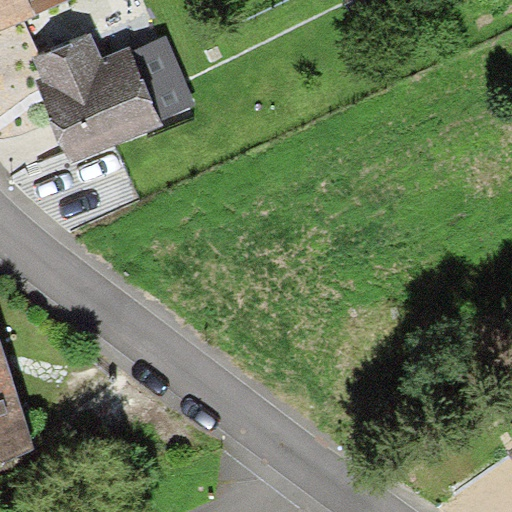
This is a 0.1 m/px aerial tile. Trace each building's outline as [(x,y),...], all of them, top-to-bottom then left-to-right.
[(30,0),(0,0),(0,15),(32,2),(30,0)] [(66,98),(54,103),(61,118),(64,117),(77,147),(152,115),(141,89),(150,85),(132,43),(102,56),(89,27),(41,48),(53,77),(54,79),(57,78),(66,98)] [(54,79),(53,77),(44,80),(49,91),(54,103),(66,98),(57,78),(54,79)] [(150,85),(141,89),(152,115),(161,111),(150,85)] [(0,446),(39,432),(10,358),(0,330),(0,446)]
